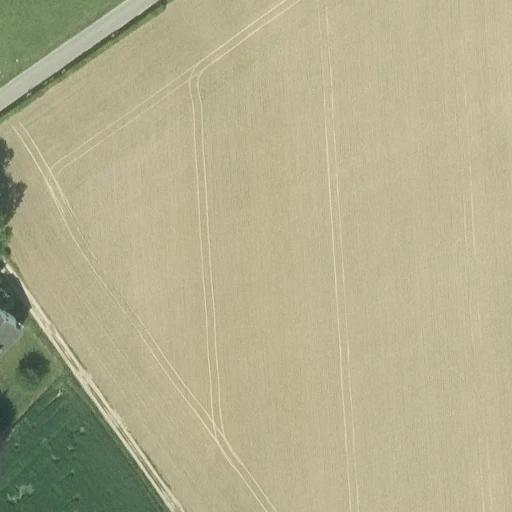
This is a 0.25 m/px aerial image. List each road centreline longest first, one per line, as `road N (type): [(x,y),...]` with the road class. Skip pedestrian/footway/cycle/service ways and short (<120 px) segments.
road 1 (track): [(177,511),(0,264)]
road 2 (unclassified): [(0,100),(143,0)]
